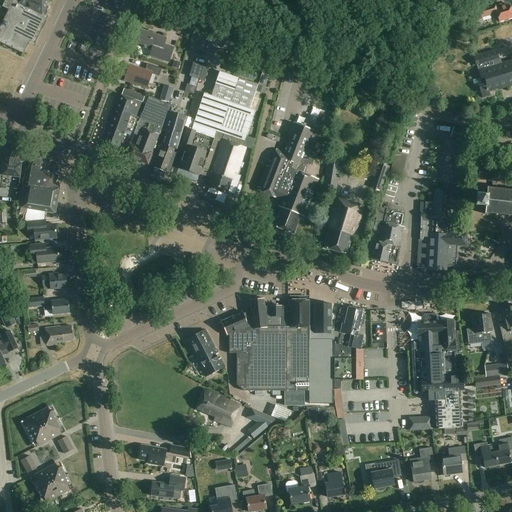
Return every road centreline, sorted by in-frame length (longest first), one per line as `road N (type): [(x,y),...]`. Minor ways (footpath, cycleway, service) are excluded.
road 1 (residential): [(511,123),(453,118),(127,3)]
road 2 (secondary): [(511,274),(443,287),(371,284),(255,237)]
road 3 (unclassified): [(95,353),(225,292),(255,237)]
road 4 (unclassified): [(95,353),(67,165),(73,151)]
road 5 (secondary): [(255,237),(73,151)]
road 6 (unclassified): [(115,511),(95,353)]
